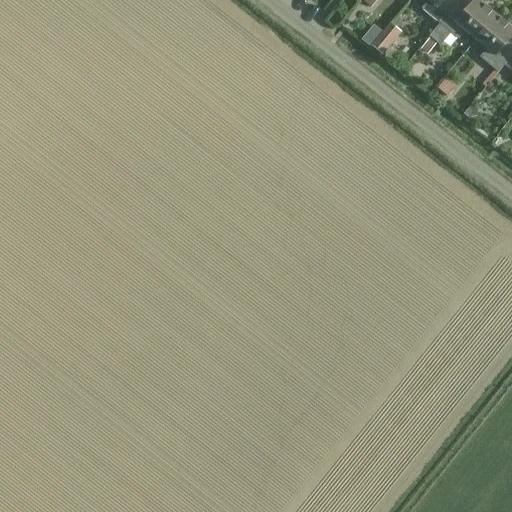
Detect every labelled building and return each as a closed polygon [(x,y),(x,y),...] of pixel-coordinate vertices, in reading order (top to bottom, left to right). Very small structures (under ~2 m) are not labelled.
[(363,0),(362,1),(371,8),(378,0),(363,0)] [(421,11),(439,27),(458,4),(452,0),(424,0),(428,3),(421,11)] [(464,33),(476,43),(495,20),(475,3),(467,12),(458,4),(439,27),(457,42),(464,33)] [(511,33),(495,20),(476,43),(486,51),(479,60),(493,72),(483,84),(487,88),(504,68),(511,58),(511,48),(507,45),(511,39),(511,33)] [(391,26),(372,49),(382,57),(399,35),(401,33),(391,26)] [(430,38),(420,50),(427,56),(437,44),(430,38)] [(439,88),(436,90),(447,99),(454,90),(444,81),(439,88)]
